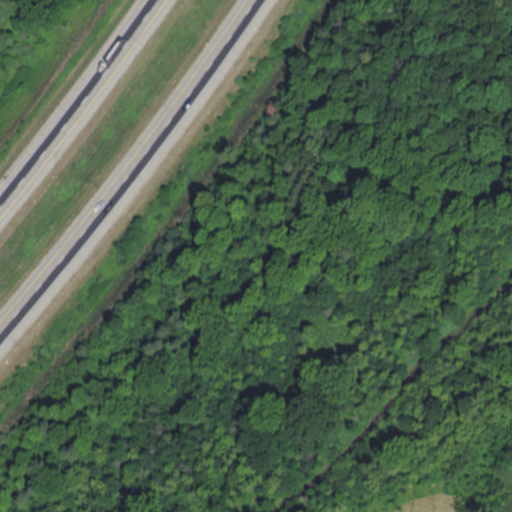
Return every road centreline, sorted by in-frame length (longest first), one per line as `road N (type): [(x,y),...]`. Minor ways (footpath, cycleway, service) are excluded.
road 1 (motorway): [(0,340),(177,117),(257,0)]
road 2 (motorway): [(164,0),(0,223)]
